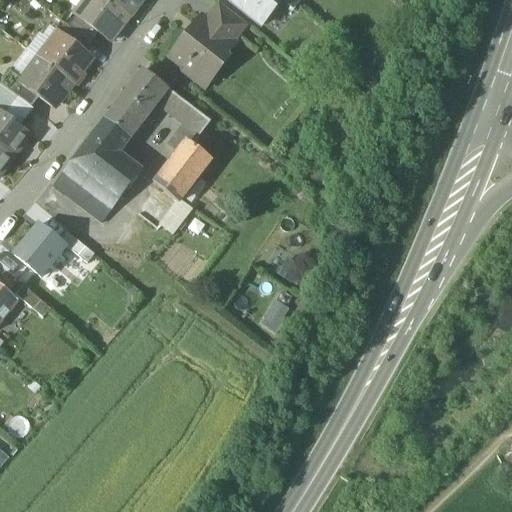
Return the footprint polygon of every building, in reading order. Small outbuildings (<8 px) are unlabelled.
[(128,18),(104,0),(88,0),(75,18),(97,34),(109,43),(128,18)] [(104,0),(128,18),(141,0),(104,0)] [(279,0),(226,0),(261,27),(280,3),(281,2),(279,0)] [(298,0),(279,0),(281,2),(280,3),(292,12),(300,1),(298,0)] [(245,25),(220,6),(206,23),(231,43),(245,25)] [(97,34),(75,18),(68,27),(90,44),(97,34)] [(204,22),(192,36),(189,34),(170,59),(184,70),(182,72),(205,90),(217,75),(207,67),(217,54),(224,59),(234,46),(231,43),(206,23),(204,22)] [(68,27),(65,25),(57,35),(83,54),(90,44),(68,27)] [(83,54),(57,35),(38,60),(39,61),(72,85),(76,88),(84,77),(81,75),(92,60),(83,54)] [(39,61),(23,83),(55,108),(72,85),(39,61)] [(144,73),(122,101),(147,120),(158,106),(169,92),(144,73)] [(17,99),(0,86),(0,113),(5,117),(17,99)] [(210,124),(169,92),(158,106),(199,138),(210,124)] [(147,120),(122,101),(94,136),(119,156),(128,145),(147,120)] [(5,117),(0,113),(0,148),(13,159),(30,136),(5,117)] [(119,156),(94,136),(72,165),(119,201),(140,174),(119,156)] [(187,145),(155,186),(178,205),(210,163),(187,145)] [(0,176),(13,159),(0,148),(0,176)] [(119,201),(72,165),(55,187),(102,224),(119,201)] [(59,243),(39,227),(14,258),(41,280),(49,270),(54,273),(63,263),(58,259),(66,249),(59,243)] [(67,234),(59,243),(66,249),(87,266),(95,257),(67,234)] [(285,259),(277,275),(294,283),(302,267),(285,259)] [(50,311),(23,287),(15,296),(43,320),(50,311)] [(0,325),(18,303),(0,288),(0,325)]
